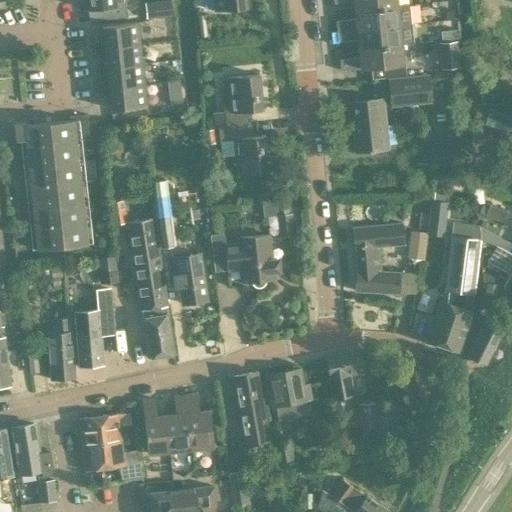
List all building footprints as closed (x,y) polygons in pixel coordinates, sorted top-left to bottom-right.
[(88,9),(89,21),(127,17),(125,0),(86,0),(87,9),(88,9)] [(212,0),(214,11),(246,7),(245,0),(212,0)] [(354,1),(354,11),(396,6),(395,0),(333,0),(334,3),(354,1)] [(152,5),(154,20),(168,18),(167,4),(152,5)] [(336,22),(337,31),(398,24),(396,6),(354,11),(355,19),(336,22)] [(209,21),(199,22),(201,36),(210,35),(209,21)] [(93,42),(94,48),(140,43),(138,23),(101,26),(103,43),(101,43),(99,41),(93,42)] [(357,40),(358,48),(400,44),(398,24),(337,31),(338,42),(357,40)] [(458,38),(459,38),(458,29),(457,29),(441,30),(442,39),(458,38)] [(439,43),(441,69),(459,68),(457,41),(439,43)] [(104,52),(106,67),(142,64),(140,43),(94,48),(94,55),(100,54),(102,52),(104,52)] [(341,69),(371,66),(372,78),(403,75),(400,44),(358,48),(359,57),(339,59),(341,69)] [(97,83),(98,89),(144,84),(142,64),(106,67),(107,83),(105,84),(103,82),(97,83)] [(224,112),(226,126),(251,123),(250,110),(262,109),(258,74),(227,78),(230,111),(224,112)] [(383,106),(407,104),(430,101),(427,76),(404,78),(371,82),(373,99),(346,102),(349,123),(352,123),(355,150),(388,147),(383,106)] [(144,84),(98,89),(98,96),(104,95),(106,93),(108,93),(110,109),(146,105),(144,84)] [(25,140),(26,146),(75,141),(89,139),(86,114),(69,116),(69,120),(25,125),(24,121),(13,122),(15,141),(25,140)] [(251,123),(226,126),(218,127),(219,141),(233,140),(237,173),(268,170),(265,135),(253,136),(251,123)] [(26,146),(28,167),(77,161),(75,141),(26,146)] [(28,167),(30,187),(79,182),(77,161),(28,167)] [(150,182),(159,248),(175,246),(166,180),(150,182)] [(30,187),(32,208),(82,202),(79,182),(30,187)] [(409,230),(406,258),(424,260),(427,234),(444,236),(447,202),(446,202),(448,194),(434,192),(432,201),(430,200),(426,232),(409,230)] [(108,203),(112,226),(127,223),(124,201),(108,203)] [(32,208),(35,228),(84,223),(82,202),(32,208)] [(478,214),(484,216),(488,207),(482,205),(478,214)] [(502,223),(507,212),(489,205),(488,207),(484,216),(502,223)] [(142,317),(141,317),(147,357),(173,353),(152,218),(127,222),(142,317)] [(281,236),(293,235),(291,218),(279,220),(280,221),(279,221),(279,226),(280,225),(281,236)] [(84,223),(35,228),(37,249),(86,244),(84,223)] [(377,246),(403,244),(401,223),(351,228),(354,249),(355,249),(358,270),(355,270),(353,290),(398,293),(400,273),(380,272),(377,246)] [(274,278),(273,272),(274,272),(275,271),(276,271),(277,270),(277,269),(278,268),(278,267),(278,266),(278,265),(278,264),(278,263),(277,261),(275,260),(274,260),(273,259),(272,259),(269,235),(237,238),(238,243),(225,244),(227,271),(241,269),(242,282),(251,281),(252,284),(255,287),(259,287),(262,286),(264,283),(265,279),(274,278)] [(448,290),(447,295),(446,303),(440,301),(427,340),(457,351),(470,311),(478,239),(450,236),(444,290),(448,290)] [(511,275),(510,276),(511,277),(511,255),(501,249),(492,264),(511,275)] [(181,305),(207,300),(200,255),(170,260),(172,276),(177,276),(181,305)] [(113,257),(97,259),(100,283),(116,281),(113,257)] [(492,280),(492,265),(480,266),(482,279),(483,280),(492,280)] [(78,367),(102,365),(98,318),(111,317),(108,289),(95,290),(97,310),(73,312),(78,367)] [(486,365),(504,325),(485,317),(467,356),(486,365)] [(50,379),(73,377),(68,319),(53,320),(54,333),(46,334),(50,379)] [(0,386),(9,386),(3,332),(0,332),(0,386)] [(366,373),(366,372),(362,352),(325,359),(333,400),(353,396),(349,376),(366,373)] [(274,407),(275,407),(278,420),(311,414),(308,401),(309,400),(307,386),(301,387),(298,370),(268,375),(274,407)] [(246,447),(262,444),(270,441),(264,409),(257,373),(232,378),(246,447)] [(188,425),(190,449),(213,446),(209,410),(198,411),(196,394),(184,395),(188,425)] [(166,425),(169,451),(190,449),(188,425),(184,395),(173,397),(175,414),(165,415),(166,425)] [(147,453),(169,451),(166,425),(165,415),(155,416),(154,399),(141,400),(147,453)] [(359,425),(361,425),(374,424),(376,440),(398,438),(397,410),(375,411),(375,404),(357,406),(359,425)] [(78,418),(81,444),(120,439),(117,413),(78,418)] [(19,473),(35,471),(37,486),(39,486),(41,500),(55,498),(52,480),(45,481),(44,476),(42,476),(38,453),(34,424),(12,428),(19,473)] [(0,429),(0,511),(11,511),(8,497),(2,498),(0,481),(0,476),(12,475),(5,429),(0,429)] [(294,459),(289,438),(274,441),(278,462),(294,459)] [(81,444),(84,469),(85,470),(119,466),(121,479),(143,476),(140,450),(122,452),(120,439),(81,444)] [(42,476),(44,476),(50,475),(52,469),(49,451),(38,453),(42,476)] [(243,471),(227,474),(233,507),(249,504),(243,471)] [(343,505),(353,511),(391,511),(342,479),(330,496),(343,505)] [(151,511),(215,511),(212,486),(149,493),(151,511)] [(337,511),(343,505),(330,496),(321,489),(315,511),(337,511)]
